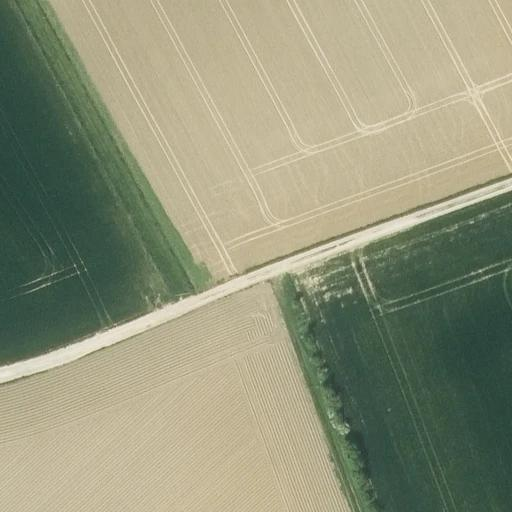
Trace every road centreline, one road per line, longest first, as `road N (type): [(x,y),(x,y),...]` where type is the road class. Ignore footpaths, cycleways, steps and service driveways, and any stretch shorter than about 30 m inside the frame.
road 1 (track): [(511,183),(0,375)]
road 2 (track): [(355,511),(265,272)]
